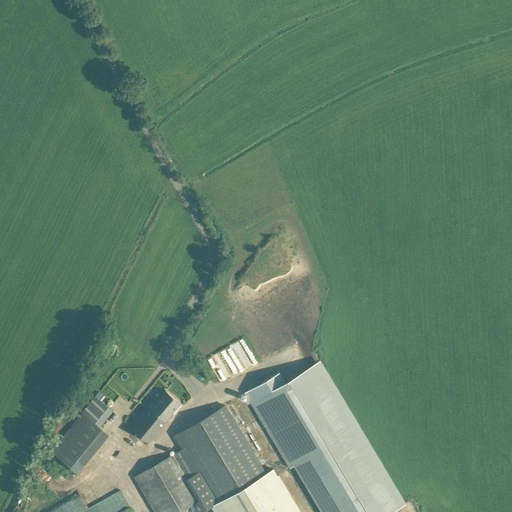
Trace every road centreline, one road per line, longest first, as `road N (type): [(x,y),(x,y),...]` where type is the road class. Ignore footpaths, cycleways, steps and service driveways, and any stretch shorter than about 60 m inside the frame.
road 1 (unclassified): [(212,400),(170,356),(174,331),(209,273),(208,241),(70,0)]
road 2 (unknown): [(308,347),(212,400),(120,466),(149,511)]
